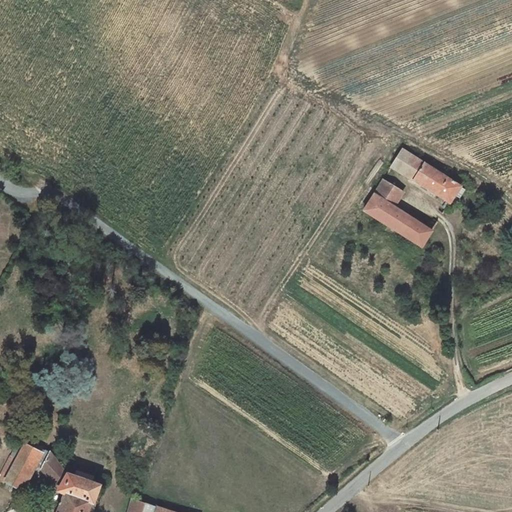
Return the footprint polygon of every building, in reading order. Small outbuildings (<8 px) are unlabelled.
[(402,150),(391,167),(413,181),(424,164),(402,150)] [(447,202),(451,205),(456,196),(462,188),(424,164),(413,181),(447,202)] [(403,194),(383,182),(374,195),(394,208),(403,194)] [(456,196),(460,199),(465,191),(462,188),(456,196)] [(422,248),(433,233),(394,208),(374,195),(364,212),(422,248)] [(25,446),(6,481),(19,489),(32,466),(42,448),(28,440),(25,446)] [(0,481),(4,484),(6,481),(25,446),(19,443),(0,477),(0,481)] [(41,470),(50,453),(42,448),(32,466),(41,470)] [(62,491),(69,478),(50,453),(41,470),(62,491)] [(73,480),(69,478),(62,491),(65,492),(92,501),(96,490),(97,488),(92,486),(94,477),(79,472),(76,471),(73,480)] [(92,501),(97,503),(101,492),(96,490),(92,501)] [(88,511),(92,501),(65,492),(57,511),(88,511)] [(155,511),(157,509),(138,503),(132,501),(129,511),(155,511)]
